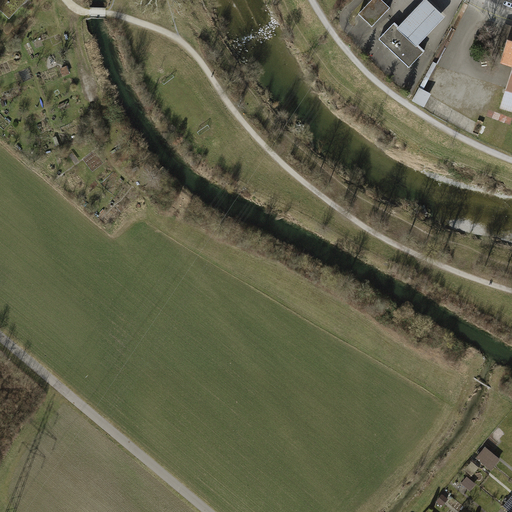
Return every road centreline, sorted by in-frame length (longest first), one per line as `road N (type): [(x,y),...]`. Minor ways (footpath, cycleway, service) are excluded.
road 1 (track): [(511,291),(386,239),(254,135),(179,40),(106,13)]
road 2 (unclassified): [(0,337),(208,511)]
